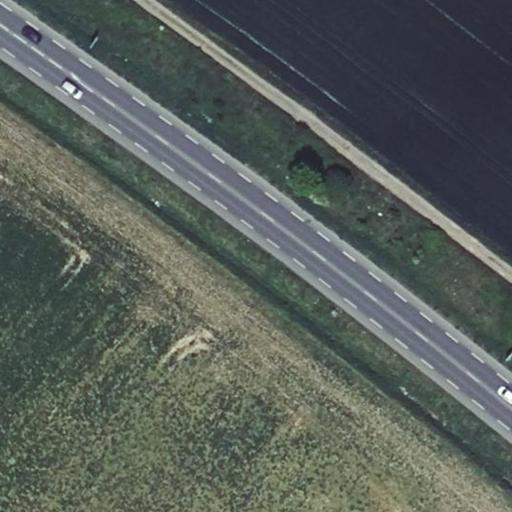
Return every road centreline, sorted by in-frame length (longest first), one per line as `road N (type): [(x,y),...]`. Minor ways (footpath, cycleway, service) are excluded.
road 1 (primary): [(511,408),(264,214),(0,25)]
road 2 (track): [(145,0),(305,114),(511,282)]
